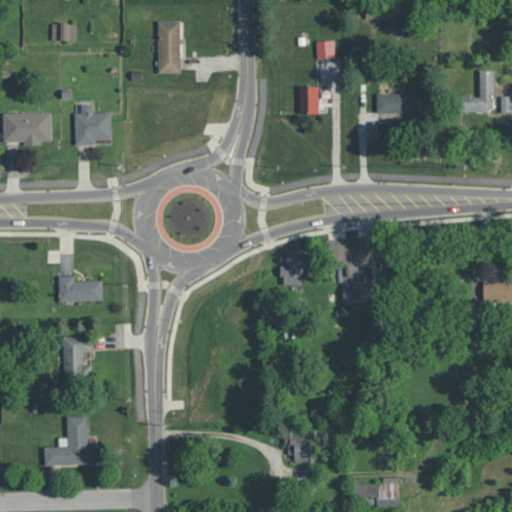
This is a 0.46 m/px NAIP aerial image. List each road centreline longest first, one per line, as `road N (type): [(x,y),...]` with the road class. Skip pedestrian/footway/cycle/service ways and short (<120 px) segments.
road 1 (primary): [(239,202),(205,168),(172,169),(147,191),(140,223),(169,263),(201,266),(238,235),(239,202)]
road 2 (primary): [(229,249),(326,220),(511,203)]
road 3 (primary): [(511,191),(339,187),(270,201),(232,187)]
road 4 (primary): [(0,220),(105,224),(155,253)]
road 5 (primary): [(154,182),(97,195),(0,196)]
road 6 (residential): [(155,499),(0,502)]
road 7 (tertiary): [(155,397),(170,297),(201,266)]
road 8 (tertiary): [(155,253),(155,397)]
